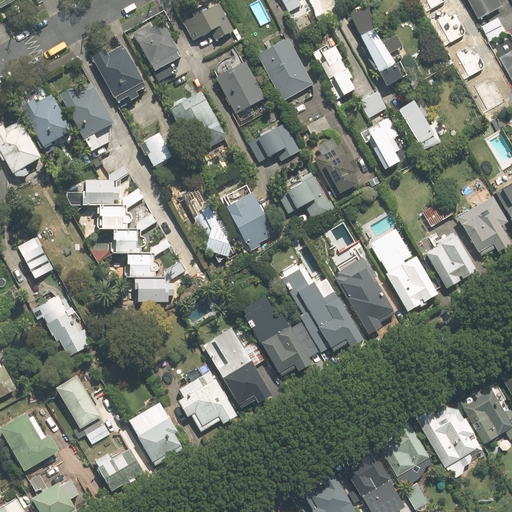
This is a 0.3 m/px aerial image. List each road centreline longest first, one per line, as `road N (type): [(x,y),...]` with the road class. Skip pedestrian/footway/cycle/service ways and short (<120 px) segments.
road 1 (residential): [(511,308),(175,511)]
road 2 (residential): [(118,0),(0,65)]
